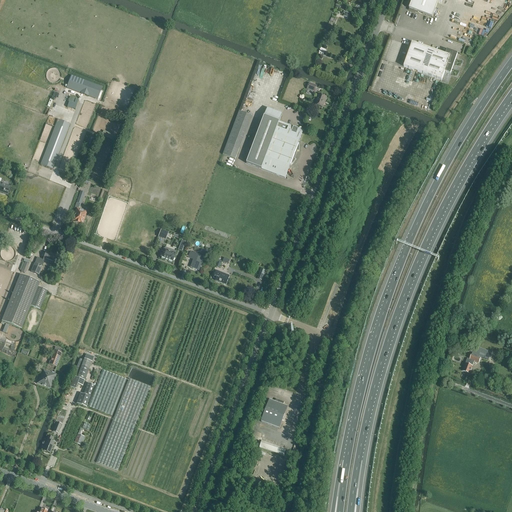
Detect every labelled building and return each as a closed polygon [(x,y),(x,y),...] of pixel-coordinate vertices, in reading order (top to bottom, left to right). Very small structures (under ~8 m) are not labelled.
[(435,11),(439,0),(412,0),(409,9),(429,16),(432,18),(435,11)] [(442,80),(444,72),(450,74),(457,53),(446,50),(445,55),(412,43),(404,67),(442,80)] [(103,87),(96,84),(72,75),(68,87),(82,92),(81,93),(89,96),(90,95),(99,98),(103,87)] [(307,89),(315,92),(317,86),(309,83),(307,89)] [(315,104),(323,107),(327,97),(319,94),(315,104)] [(223,155),(236,159),(252,116),(246,114),(239,111),(223,155)] [(277,120),(265,116),(248,164),(286,178),(291,165),(292,166),(297,160),(294,158),(297,151),(300,152),(300,144),(299,144),(304,131),(280,122),(281,119),(278,118),(277,120)] [(70,124),(58,120),(41,165),(53,169),(70,124)] [(100,170),(115,132),(107,129),(92,167),(100,170)] [(0,192),(8,195),(11,187),(0,182),(0,192)] [(76,209),(72,220),(82,224),(87,212),(79,209),(78,209),(79,207),(80,207),(85,193),(80,191),(75,208),(76,209)] [(161,230),(158,237),(166,240),(169,232),(161,230)] [(164,250),(161,258),(172,262),(175,254),(175,252),(165,248),(164,250)] [(53,255),(46,252),(43,260),(37,257),(31,272),(39,275),(44,262),(49,264),(49,263),(53,264),(52,266),(54,267),(58,256),(54,254),(53,255)] [(199,270),(203,262),(204,257),(196,254),(191,252),(189,258),(193,259),(190,267),(199,270)] [(26,264),(22,262),(18,271),(23,273),(26,264)] [(230,276),(217,271),(214,278),(216,279),(216,281),(226,285),(230,276)] [(1,321),(21,329),(39,283),(19,275),(1,321)] [(31,306),(40,309),(47,291),(38,287),(31,306)] [(487,351),(473,345),(471,348),(474,349),(469,360),(467,359),(462,371),(469,374),(474,362),(479,364),(481,358),(484,359),(487,351)] [(62,353),(55,350),(49,364),(57,367),(62,353)] [(92,361),(84,359),(77,378),(74,377),(70,387),(75,389),(77,384),(83,386),(92,361)] [(57,375),(47,371),(47,372),(42,371),(37,384),(51,389),(57,375)] [(96,463),(118,471),(150,387),(129,379),(96,463)] [(77,404),(86,407),(94,386),(88,384),(84,395),(81,393),(77,404)] [(83,431),(80,430),(78,433),(74,442),(80,444),(84,435),(81,435),(83,431)] [(54,443),(51,441),(52,438),(48,436),(43,450),(50,453),(54,443)]
